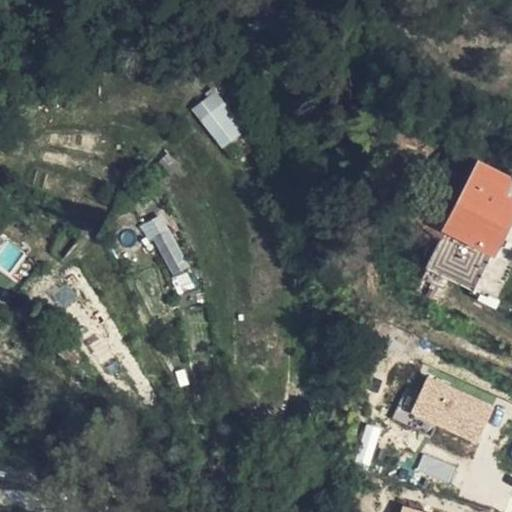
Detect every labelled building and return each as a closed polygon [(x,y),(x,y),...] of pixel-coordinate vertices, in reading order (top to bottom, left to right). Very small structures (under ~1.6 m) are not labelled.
[(190,107),(220,149),(243,134),(213,91),(190,107)] [(511,169),(486,154),(465,199),(458,213),(450,207),(456,193),(449,188),(438,200),(429,192),(422,199),(440,219),(454,230),(441,257),(488,278),(511,224),(511,183),(511,184),(511,182),(511,169)] [(458,213),(465,199),(456,193),(450,207),(458,213)] [(163,214),(143,223),(171,278),(190,268),(163,214)] [(189,272),(172,278),(177,294),(194,288),(189,272)] [(408,416),(478,444),(495,403),(425,375),(408,416)] [(422,455),(417,472),(450,483),(456,466),(422,455)]
